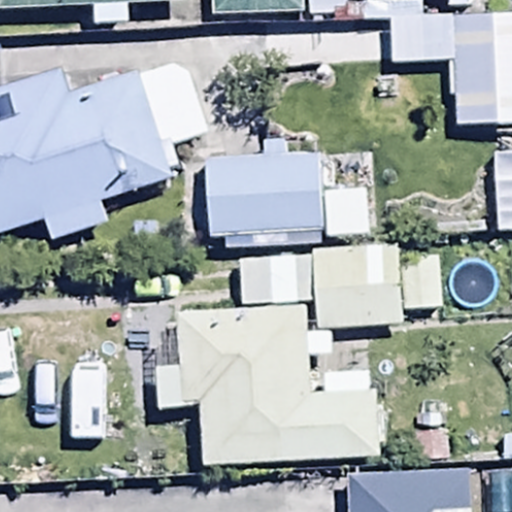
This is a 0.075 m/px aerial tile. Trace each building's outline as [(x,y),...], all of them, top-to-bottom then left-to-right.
[(0,0),(0,20),(97,16),(97,35),(134,34),(133,15),(188,13),(187,0),(0,0)] [(304,0),(213,0),(214,26),(305,24),(304,0)] [(309,0),(309,20),(348,20),(346,0),(309,0)] [(511,25),(391,29),(392,76),(458,75),(459,138),(511,137),(511,25)] [(66,78),(0,99),(0,251),(51,234),(57,252),(112,234),(105,213),(181,188),(171,157),(212,144),(189,74),(147,88),(145,82),(75,105),(66,78)] [(372,247),(370,202),(326,203),(325,163),(288,164),(288,151),(266,151),(267,168),(208,170),(211,249),(227,249),(227,257),(323,254),(323,248),(372,247)] [(321,261),(322,338),(406,337),(406,320),(442,320),(441,269),(400,269),(400,260),(321,261)] [(241,266),(243,314),(314,312),(313,265),(241,266)] [(183,376),(161,377),(161,419),(204,419),(204,475),(381,475),(381,402),(370,402),(370,381),(330,381),(330,402),(312,402),(312,366),(331,366),(331,343),(310,343),(310,322),(183,322),(183,376)] [(478,511),(477,479),(349,485),(350,511),(478,511)]
